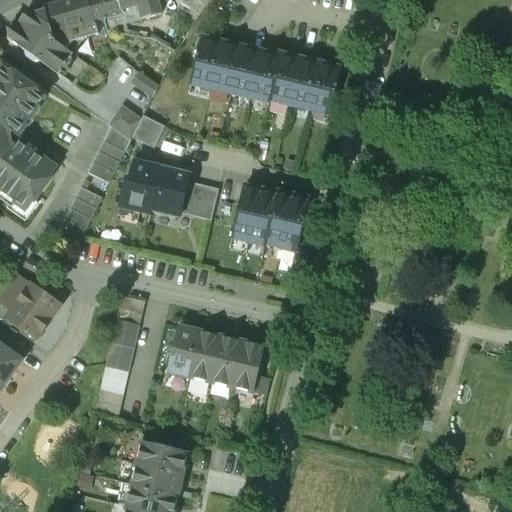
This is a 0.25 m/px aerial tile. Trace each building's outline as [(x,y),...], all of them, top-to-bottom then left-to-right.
[(88,0),(73,0),(44,8),(44,10),(54,42),(72,55),(84,39),(98,35),(94,21),(88,0)] [(118,0),(88,0),(94,21),(123,14),(122,8),(121,8),(118,0)] [(156,0),(118,0),(121,8),(122,8),(130,5),(130,7),(139,4),(143,19),(160,15),(156,0)] [(196,0),(182,0),(174,13),(189,24),(203,5),(196,0)] [(44,10),(23,16),(16,27),(7,29),(8,38),(7,39),(24,51),(26,58),(33,63),(40,62),(58,75),(72,55),(54,42),(44,10)] [(165,15),(155,37),(171,47),(181,24),(165,15)] [(222,43),(202,38),(198,56),(197,55),(196,57),(197,58),(191,84),(211,89),(222,43)] [(241,48),(222,43),(211,89),(230,93),(241,48)] [(261,52),(241,48),(230,93),(250,98),(261,52)] [(274,55),(261,52),(250,98),(263,101),(264,99),(270,101),(281,55),(274,53),(274,55)] [(300,59),(281,55),(270,101),(289,105),(300,59)] [(320,64),(300,59),(289,105),(309,110),(320,64)] [(320,64),(309,110),(329,115),(335,88),(336,88),(337,86),(336,86),(340,69),(320,64)] [(3,67),(0,70),(0,200),(12,209),(16,203),(21,207),(21,208),(26,212),(33,202),(34,203),(51,180),(50,179),(57,169),(44,161),(45,160),(19,141),(18,142),(17,141),(13,146),(11,144),(9,135),(11,133),(16,137),(17,136),(18,136),(37,110),(36,110),(45,97),(35,90),(36,90),(13,73),(12,74),(3,67)] [(158,88),(139,74),(132,84),(152,98),(158,88)] [(141,120),(122,106),(108,126),(111,128),(130,142),(132,138),(141,120)] [(164,127),(143,117),(141,120),(132,138),(154,149),(164,127)] [(111,128),(88,174),(109,184),(130,142),(111,128)] [(161,168),(134,162),(129,180),(126,179),(119,208),(150,215),(151,211),(161,168)] [(190,175),(161,168),(151,211),(180,218),(181,214),(188,183),(190,175)] [(218,190),(188,183),(181,214),(211,221),(218,190)] [(244,186),(232,238),(248,242),(261,190),(244,186)] [(80,188),(54,241),(75,252),(102,199),(80,188)] [(261,190),(248,242),(264,246),(277,192),(276,191),(275,193),(261,190)] [(277,192),(264,246),(265,246),(265,244),(280,248),(292,195),(277,192)] [(292,195),(280,248),(296,251),(309,199),(292,195)] [(13,283),(0,301),(0,303),(12,312),(26,292),(13,283)] [(12,312),(7,318),(37,339),(60,307),(30,286),(26,292),(12,312)] [(145,303),(121,297),(119,309),(142,314),(145,303)] [(142,314),(119,309),(116,321),(139,326),(142,314)] [(116,321),(111,344),(133,350),(139,326),(116,321)] [(178,327),(167,374),(189,379),(200,332),(178,327)] [(27,352),(0,332),(0,347),(20,362),(21,362),(27,352)] [(221,337),(200,332),(189,379),(210,384),(221,337)] [(242,342),(221,337),(210,384),(231,389),(242,342)] [(264,347),(242,342),(231,389),(253,394),(264,347)] [(133,350),(111,344),(105,368),(128,373),(133,350)] [(0,347),(0,389),(20,362),(0,347)] [(128,374),(106,368),(101,391),(123,396),(128,374)] [(123,396),(100,391),(97,403),(121,408),(123,396)] [(121,408),(97,403),(94,414),(118,420),(121,408)] [(188,453),(141,442),(136,464),(183,475),(188,453)] [(183,475),(136,464),(131,486),(178,497),(183,475)] [(174,511),(178,497),(131,486),(126,507),(148,511),(174,511)]
